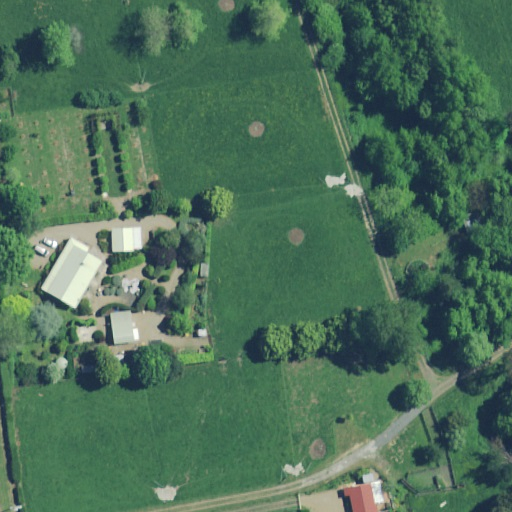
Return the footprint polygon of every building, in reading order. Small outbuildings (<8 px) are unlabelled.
[(141,251),(141,228),(112,229),(113,251),(141,251)] [(88,249),(70,238),(41,289),(74,308),(101,261),(86,253),(88,249)] [(136,277),(120,283),(126,297),(142,291),(136,277)] [(134,342),(131,320),(112,323),(114,344),(134,342)] [(95,328),(77,327),(76,342),(94,343),(95,328)] [(81,365),(83,375),(138,366),(136,354),(103,359),(104,362),(81,365)] [(377,511),(373,484),(371,475),(362,476),(363,486),(349,488),(352,511),(377,511)]
